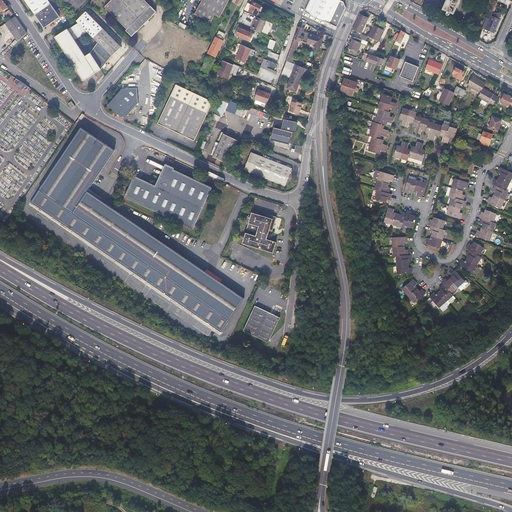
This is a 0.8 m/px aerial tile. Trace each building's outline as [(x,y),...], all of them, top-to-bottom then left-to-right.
[(48,0),(24,0),(39,20),(54,9),(48,0)] [(86,0),(59,0),(60,0),(71,12),(70,14),(71,15),(73,12),(86,0)] [(144,0),(113,0),(105,8),(128,30),(127,31),(133,36),(153,15),(156,11),(144,0)] [(228,0),(202,0),(199,7),(215,15),(219,18),(228,0)] [(337,0),(310,0),(305,11),(319,18),(329,23),(328,25),(336,29),(345,8),(344,3),(340,1),(337,0)] [(453,15),(459,0),(446,0),(442,10),(453,15)] [(252,5),(247,3),(244,9),(257,15),(259,10),(261,11),(262,7),(261,7),(261,6),(253,2),(252,5)] [(199,7),(194,15),(211,23),(215,15),(199,7)] [(60,17),(54,9),(39,20),(44,28),(60,17)] [(317,20),(319,18),(305,11),(304,14),(317,20)] [(489,12),(483,25),(486,26),(484,32),(488,34),(489,33),(490,31),(493,33),(499,18),(500,17),(499,16),(499,15),(498,14),(497,14),(495,14),(494,14),(493,17),(491,16),(492,13),(489,12)] [(103,28),(90,15),(57,37),(84,79),(95,73),(75,41),(88,32),(93,37),(103,28)] [(360,15),(353,30),(361,33),(365,25),(364,24),(366,20),(364,19),(364,17),(360,15)] [(15,16),(5,23),(18,41),(27,33),(15,16)] [(262,19),(257,17),(251,29),(254,30),(256,31),(262,19)] [(267,21),(262,19),(256,31),(261,33),(267,21)] [(296,34),(295,33),(293,41),(297,43),(298,40),(306,43),(306,42),(313,45),(312,48),(319,48),(321,38),(309,34),(309,33),(305,31),(305,32),(303,31),(304,28),(299,26),(296,34)] [(374,26),(369,36),(379,41),(383,31),(374,26)] [(252,33),(239,27),(236,35),(249,40),(252,33)] [(103,28),(93,37),(111,56),(121,46),(103,28)] [(406,32),(401,30),(400,33),(396,40),(396,41),(400,43),(406,32)] [(236,35),(250,42),(254,34),(252,33),(249,40),(236,35)] [(224,39),(216,35),(212,44),(218,47),(218,45),(220,47),(224,39)] [(358,51),(359,49),(363,40),(360,38),(354,36),(349,48),(358,51)] [(367,41),(363,40),(359,49),(364,51),(369,42),(367,41)] [(218,47),(212,44),(208,53),(215,57),(220,47),(218,45),(218,47)] [(256,50),(243,45),(238,59),(246,63),(251,52),(254,53),(256,50)] [(364,53),(361,59),(384,67),(388,59),(385,58),(384,60),(364,53)] [(397,70),(401,60),(392,56),(388,66),(397,70)] [(204,59),(206,60),(201,69),(208,72),(213,61),(205,57),(204,59)] [(276,74),(277,71),(277,64),(263,59),(261,65),(260,67),(276,74)] [(426,69),(439,74),(443,64),(430,59),(426,69)] [(286,60),(285,65),(311,76),(313,71),(290,62),(286,60)] [(233,65),(224,61),(220,71),(219,72),(220,72),(219,75),(221,75),(227,78),(227,77),(229,74),(229,73),(235,76),(237,71),(238,69),(239,66),(237,66),(233,64),(233,65)] [(399,77),(413,82),(418,67),(405,62),(399,77)] [(285,65),(280,78),(289,82),(287,88),(299,93),(302,85),(299,83),(303,73),(311,76),(285,65)] [(456,68),(452,76),(462,80),(464,77),(462,76),(464,72),(456,68)] [(468,85),(480,92),(486,83),(474,76),(468,85)] [(357,82),(344,78),(340,91),(354,95),(357,82)] [(20,81),(16,87),(26,93),(30,88),(24,84),(20,81)] [(212,100),(174,83),(156,123),(194,140),(212,100)] [(480,92),(478,97),(482,99),(487,102),(493,106),(499,96),(483,87),(480,92)] [(135,88),(120,90),(107,106),(124,120),(137,103),(135,88)] [(449,106),(455,93),(454,92),(445,88),(443,92),(439,101),(449,106)] [(263,91),(258,89),(255,99),(268,103),(271,92),(267,91),(267,92),(263,91)] [(376,122),(374,122),(370,135),(374,136),(369,151),(380,154),(381,150),(385,151),(387,144),(383,143),(384,139),(381,138),(382,135),(387,136),(389,130),(383,128),(385,125),(386,125),(387,122),(390,123),(391,119),(393,120),(394,116),(389,115),(390,112),(388,111),(389,107),(394,109),(396,102),(391,101),(392,97),(382,94),(378,108),(380,109),(376,122)] [(504,94),(500,103),(508,107),(511,97),(504,94)] [(221,99),(214,112),(221,116),(228,102),(221,99)] [(302,103),(291,100),(290,106),(291,106),(290,111),(299,115),(302,103)] [(226,109),(231,111),(234,105),(229,102),(226,109)] [(249,106),(248,111),(258,115),(260,110),(249,106)] [(429,122),(430,120),(416,115),(417,112),(402,108),(399,118),(403,119),(401,124),(408,126),(410,121),(414,122),(413,126),(416,127),(415,130),(418,131),(418,133),(422,134),(424,129),(426,130),(426,132),(429,133),(428,138),(434,140),(436,135),(440,136),(440,134),(444,135),(443,140),(449,142),(450,137),(454,139),(457,129),(444,124),(443,126),(429,122)] [(488,128),(496,131),(500,119),(492,116),(488,128)] [(298,120),(284,118),(282,128),(274,127),(271,142),(290,145),(293,131),(296,131),(298,120)] [(30,203),(64,227),(221,333),(243,300),(111,211),(86,194),(114,152),(80,129),(30,203)] [(482,140),(480,139),(480,140),(479,143),(487,146),(492,134),(485,132),(482,140)] [(238,140),(224,133),(213,156),(227,163),(238,140)] [(401,146),(398,145),(395,155),(408,159),(409,156),(415,158),(421,160),(424,150),(421,148),(423,143),(417,142),(415,147),(412,146),(411,149),(407,148),(409,143),(403,141),(401,146)] [(252,152),(244,170),(285,186),(293,168),(252,152)] [(157,187),(134,176),(125,197),(193,228),(212,187),(167,166),(162,177),(160,176),(158,181),(159,182),(157,187)] [(509,181),(511,175),(511,172),(500,167),(499,169),(498,172),(500,173),(497,179),(495,178),(494,181),(492,183),(495,184),(494,187),(492,189),(495,191),(491,197),(489,196),(488,199),(487,201),(499,207),(508,191),(505,189),(509,181)] [(378,180),(376,189),(379,189),(376,198),(387,201),(388,198),(391,199),(392,193),(390,192),(391,187),(388,186),(390,180),(393,180),(394,175),(376,170),(374,179),(378,180)] [(427,183),(409,178),(405,191),(410,193),(410,191),(417,193),(417,195),(423,197),(427,183)] [(446,214),(460,218),(462,212),(459,212),(461,205),(464,206),(465,200),(463,200),(465,194),(462,193),(464,187),(466,187),(468,182),(455,178),(452,187),(449,195),(452,196),(446,214)] [(394,209),(389,207),(384,221),(402,227),(403,224),(412,226),(415,216),(412,215),(413,213),(407,211),(406,213),(401,212),(400,214),(393,212),(394,209)] [(496,213),(485,209),(484,212),(482,211),(480,216),(482,217),(480,223),(482,224),(480,231),(477,230),(475,235),(489,240),(495,222),(493,222),(496,213)] [(242,244),(274,251),(276,240),(267,238),(269,229),(273,230),(276,217),(251,211),(247,229),(251,230),(253,224),(258,225),(256,234),(245,231),(242,244)] [(429,237),(427,243),(439,247),(445,229),(442,228),(445,220),(435,217),(434,220),(431,219),(429,224),(432,225),(431,230),(434,231),(431,238),(429,237)] [(392,237),(394,256),(396,256),(397,274),(412,273),(411,267),(409,268),(408,261),(411,261),(411,255),(408,255),(408,249),(405,250),(404,242),(407,242),(407,236),(392,237)] [(462,259),(459,264),(471,272),(481,257),(478,255),(483,247),(474,241),(472,244),(470,242),(467,247),(469,249),(466,253),(468,255),(465,260),(462,259)] [(429,296),(439,307),(447,300),(453,294),(451,292),(458,286),(465,280),(458,274),(455,270),(451,274),(453,275),(448,280),(446,278),(442,282),(444,284),(439,287),(441,289),(436,294),(434,292),(429,296)] [(417,283),(413,279),(403,289),(415,302),(426,293),(422,288),(419,291),(414,286),(417,283)] [(458,286),(461,290),(466,286),(465,285),(468,282),(466,280),(465,280),(458,286)] [(449,303),(456,298),(453,294),(447,300),(449,303)] [(449,303),(447,300),(439,307),(441,310),(449,303)] [(280,318),(255,305),(243,330),(268,343),(280,318)]
